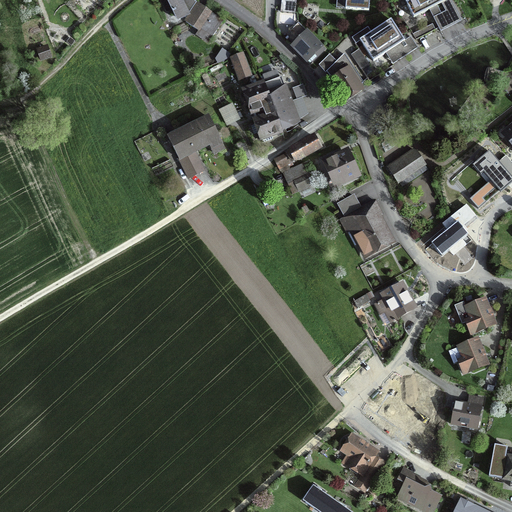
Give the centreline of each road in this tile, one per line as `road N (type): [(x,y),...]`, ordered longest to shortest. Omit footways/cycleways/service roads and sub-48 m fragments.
road 1 (residential): [(510,511),(388,443),(349,411),(403,354),(444,276)]
road 2 (track): [(184,208),(0,320)]
road 3 (residential): [(338,110),(415,253),(444,276)]
road 4 (residential): [(511,20),(429,56),(338,110)]
road 5 (residential): [(338,110),(184,208)]
road 6 (track): [(0,104),(45,82),(130,0)]
road 7 (track): [(238,511),(349,411)]
